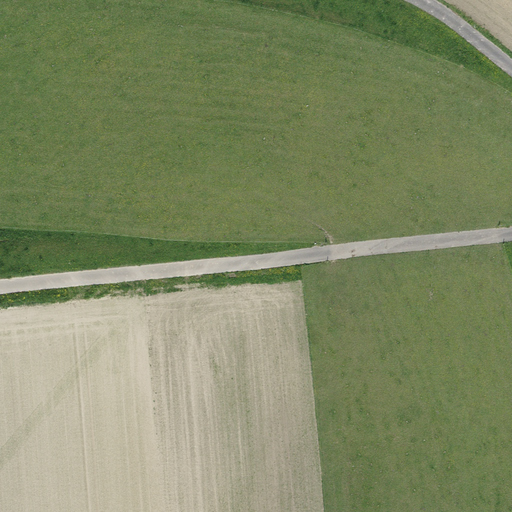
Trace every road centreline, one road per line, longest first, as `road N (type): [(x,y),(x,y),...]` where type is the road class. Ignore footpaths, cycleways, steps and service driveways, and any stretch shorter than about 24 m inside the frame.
road 1 (track): [(0,291),(511,232)]
road 2 (track): [(511,70),(478,37),(396,0)]
